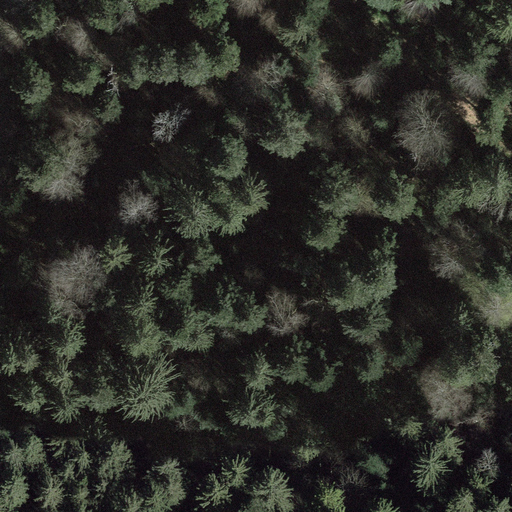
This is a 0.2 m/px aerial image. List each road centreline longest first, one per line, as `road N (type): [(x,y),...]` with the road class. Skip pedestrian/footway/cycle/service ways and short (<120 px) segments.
road 1 (track): [(113,511),(19,425),(9,378),(16,352),(37,335),(72,328),(295,351),(438,349)]
road 2 (track): [(511,382),(208,223),(143,213),(0,211)]
road 3 (track): [(368,0),(425,69),(511,151)]
